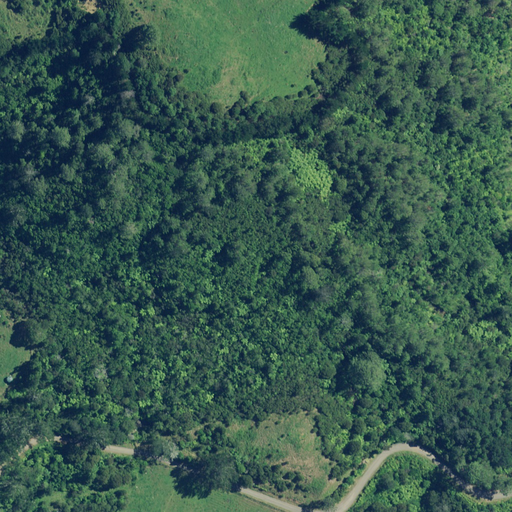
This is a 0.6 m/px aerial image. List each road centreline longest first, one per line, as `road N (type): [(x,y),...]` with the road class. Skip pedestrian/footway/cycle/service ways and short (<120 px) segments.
road 1 (unclassified): [(0,475),(42,449),(127,446),(304,511)]
road 2 (unclassified): [(321,511),(389,444),(408,441),(483,488),(511,488)]
